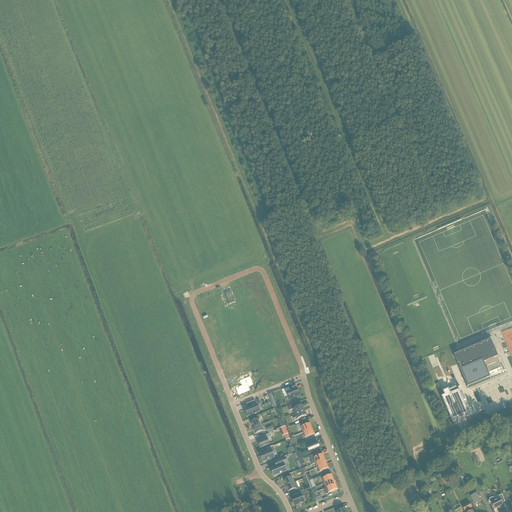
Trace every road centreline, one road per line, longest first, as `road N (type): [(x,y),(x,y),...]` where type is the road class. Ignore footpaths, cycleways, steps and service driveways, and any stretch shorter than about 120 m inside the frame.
road 1 (residential): [(232,405),(191,297),(255,268),(303,377)]
road 2 (residential): [(348,496),(303,377)]
road 3 (residential): [(232,405),(261,474),(289,511)]
